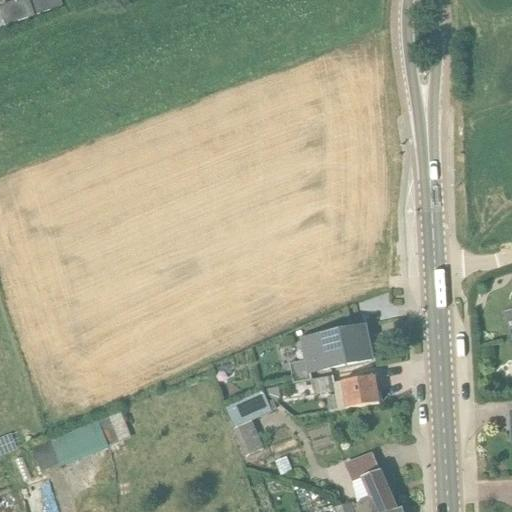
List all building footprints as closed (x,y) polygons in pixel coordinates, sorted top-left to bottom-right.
[(36,0),(28,3),(28,2),(0,11),(0,12),(6,28),(34,19),(34,18),(62,8),(59,0),(36,0)] [(309,374),(352,365),(371,361),(367,337),(354,339),(353,330),(302,341),(309,374)] [(334,385),(333,381),(332,377),(312,382),(313,388),(334,385)] [(345,383),(350,410),(379,405),(374,378),(345,383)] [(279,387),(266,392),(277,401),(281,396),(279,387)] [(225,410),(233,429),(272,412),(263,393),(225,410)] [(124,409),(33,443),(44,470),(134,436),(124,409)] [(262,451),(251,423),(234,430),(246,458),(262,451)] [(391,511),(396,511),(373,456),(344,468),(352,484),(360,481),(370,502),(356,506),(357,511),(391,511)] [(357,511),(356,506),(355,506),(354,503),(341,507),(334,509),(334,511),(402,511),(402,510),(397,511),(396,511),(391,511),(357,511)]
